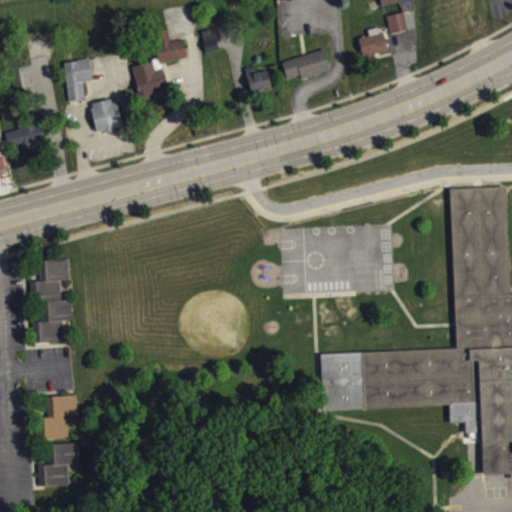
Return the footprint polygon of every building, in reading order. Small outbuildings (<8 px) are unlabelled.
[(381,0),(383,11),(400,9),(398,0),(381,0)] [(450,0),(419,12),(428,31),(476,10),(471,0),(450,0)] [(385,14),(390,31),(407,27),(403,10),(385,14)] [(389,22),(393,40),(410,36),(406,18),(389,22)] [(200,30),(203,40),(201,40),(204,50),(218,46),(216,36),(220,35),(217,25),(200,30)] [(356,36),(361,54),(387,48),(383,31),(379,31),(378,25),(367,28),(368,34),(356,36)] [(159,61),(187,54),(182,37),(170,40),(167,28),(153,31),(157,46),(154,47),(159,61)] [(208,58),(221,55),(219,45),(223,44),(220,33),(203,37),(208,58)] [(281,60),(286,77),(299,73),(301,77),(330,67),(324,47),(281,60)] [(63,61),(69,99),(84,97),(81,80),(92,78),(89,57),(63,61)] [(131,65),(140,99),(149,97),(149,94),(168,89),(162,66),(154,68),(152,60),(131,65)] [(244,66),(251,90),(271,84),(266,68),(258,70),(255,63),(244,66)] [(91,102),(110,97),(111,101),(116,100),(122,122),(112,126),(114,128),(104,131),(104,128),(96,130),(90,107),(93,107),(91,102)] [(4,130),(8,145),(19,143),(20,148),(33,145),(31,139),(44,135),(42,126),(37,122),(36,116),(16,120),(18,127),(4,130)] [(450,187),(506,185),(510,292),(511,291),(511,471),(484,472),(482,430),(471,431),(466,431),(465,420),(451,420),(449,403),(324,408),(322,352),(456,346),(455,323),(450,187)] [(38,259),(67,257),(69,277),(58,278),(60,298),(70,298),(72,318),(62,319),(63,339),(32,341),(32,321),(42,320),(41,300),(29,301),(29,280),(39,279),(38,259)] [(45,395),(46,415),(38,416),(40,437),(68,435),(67,414),(75,413),(74,393),(45,395)] [(76,441),(77,462),(67,462),(69,482),(42,484),(38,484),(37,463),(46,463),(46,442),(76,441)]
